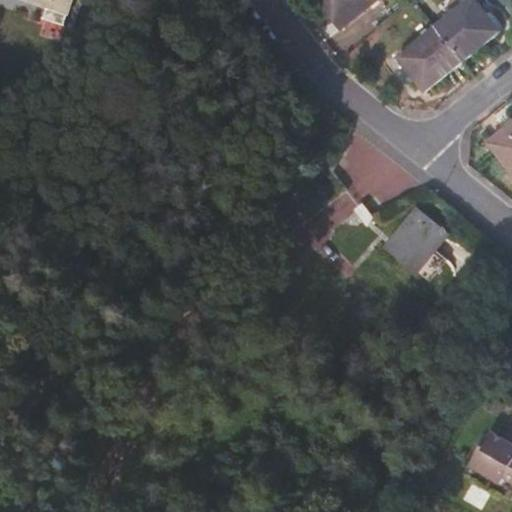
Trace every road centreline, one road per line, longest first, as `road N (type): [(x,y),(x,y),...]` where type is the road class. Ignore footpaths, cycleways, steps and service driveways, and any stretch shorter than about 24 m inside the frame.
road 1 (residential): [(410,154),(264,0)]
road 2 (unknown): [(142,351),(80,511)]
road 3 (residential): [(511,74),(410,154)]
road 4 (residential): [(511,224),(410,154)]
